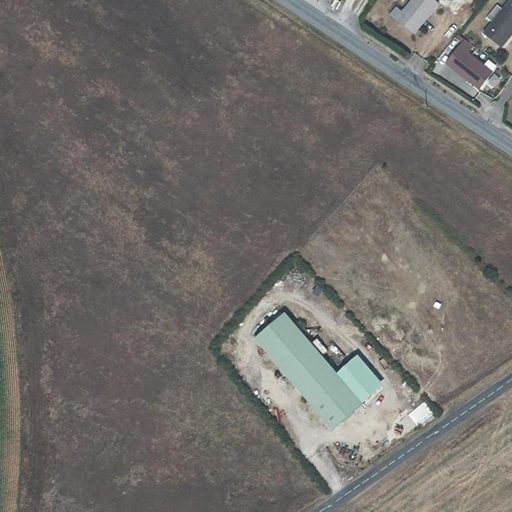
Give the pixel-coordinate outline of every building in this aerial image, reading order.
[(434,0),(414,0),(403,14),(397,9),(389,18),(413,37),(439,3),(434,0)] [(511,1),(485,33),(500,47),(511,33),(511,1)] [(490,22),(502,9),(497,5),(485,18),(490,22)] [(476,49),(467,42),(450,62),(479,86),(491,72),(470,56),(476,49)] [(289,315),(258,342),(332,431),(387,386),(364,357),(342,376),(289,315)] [(407,414),(417,426),(434,413),(424,401),(407,414)]
